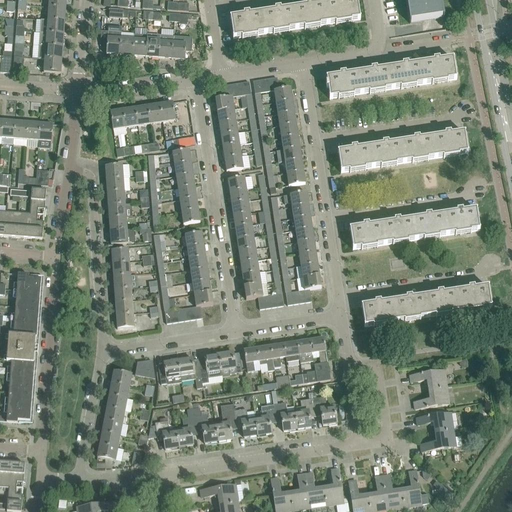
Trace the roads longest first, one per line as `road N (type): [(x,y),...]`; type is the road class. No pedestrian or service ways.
road 1 (unclassified): [(195,79),(234,331)]
road 2 (residential): [(161,476),(361,443)]
road 3 (unclassified): [(41,451),(55,256)]
road 4 (unclassified): [(103,352),(91,185),(68,170)]
road 5 (secondary): [(474,0),(511,183)]
road 6 (residential): [(338,294),(492,264)]
road 7 (residential): [(314,139),(448,119),(466,109)]
road 8 (residential): [(326,217),(477,186)]
road 9 (unclassified): [(103,352),(234,331)]
road 10 (residential): [(77,480),(103,352)]
